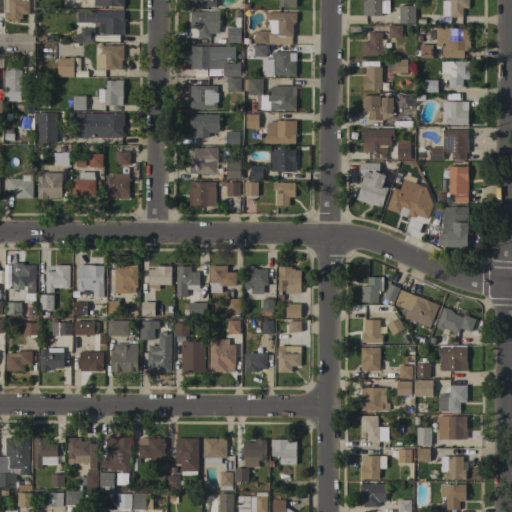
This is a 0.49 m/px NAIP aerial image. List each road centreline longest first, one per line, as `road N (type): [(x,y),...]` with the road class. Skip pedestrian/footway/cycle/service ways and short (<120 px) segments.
road 1 (residential): [(0,230),(366,239),(453,277),(511,284)]
road 2 (residential): [(507,0),(502,511)]
road 3 (residential): [(328,0),(324,511)]
road 4 (residential): [(0,406),(325,409)]
road 5 (residential): [(157,0),(156,234)]
